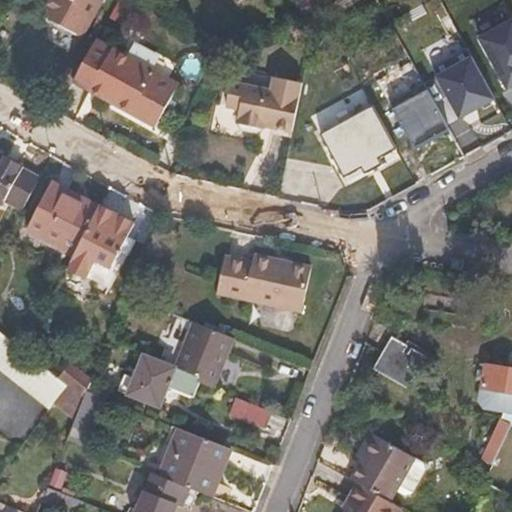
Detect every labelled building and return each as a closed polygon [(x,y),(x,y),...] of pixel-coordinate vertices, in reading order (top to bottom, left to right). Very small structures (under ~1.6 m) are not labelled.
[(99,0),(48,0),(40,15),(79,36),(99,0)] [(511,19),(478,38),(506,91),(511,88),(511,19)] [(78,72),(74,81),(90,90),(93,85),(108,93),(105,98),(154,126),(177,85),(95,41),(78,72)] [(491,99),(466,56),(432,76),(456,119),(491,99)] [(67,67),(57,86),(68,92),(74,81),(78,72),(67,67)] [(231,84),(226,106),(239,109),(236,123),(241,129),(256,133),(262,129),(266,121),(273,123),(272,127),(292,132),(302,85),(273,78),(271,92),(231,84)] [(452,130),(427,84),(392,103),(417,149),(452,130)] [(93,85),(90,90),(105,98),(108,93),(93,85)] [(374,104),(322,132),(346,175),(365,165),(368,170),(383,161),(381,157),(398,147),(374,104)] [(0,155),(0,200),(20,212),(40,177),(0,155)] [(53,180),(27,228),(44,238),(47,235),(75,249),(97,207),(98,205),(53,180)] [(97,207),(75,249),(69,261),(108,283),(130,242),(124,239),(131,224),(97,207)] [(215,295),(297,314),(307,272),(286,267),(285,272),(270,269),(271,264),(250,259),(249,263),(224,257),(215,295)] [(191,324),(172,369),(197,380),(195,383),(198,384),(213,390),(234,341),(191,324)] [(0,370),(50,406),(55,400),(66,386),(58,380),(0,333),(0,370)] [(396,340),(388,355),(423,375),(432,358),(396,340)] [(388,355),(379,373),(414,391),(423,375),(388,355)] [(123,375),(115,392),(159,409),(167,390),(191,400),(198,384),(195,383),(197,380),(172,369),(142,357),(133,379),(123,375)] [(511,371),(480,367),(474,411),(511,417),(511,371)] [(55,400),(65,408),(75,394),(66,386),(55,400)] [(76,416),(66,439),(88,448),(92,435),(91,433),(104,401),(85,392),(82,399),(76,416)] [(65,408),(76,416),(82,399),(75,394),(65,408)] [(237,400),(231,416),(265,430),(271,415),(237,400)] [(502,421),(480,464),(491,469),(508,434),(511,427),(502,421)] [(171,428),(152,475),(164,480),(183,433),(171,428)] [(183,433),(164,480),(197,494),(210,499),(228,452),(183,433)] [(358,484),(390,503),(396,493),(414,462),(376,440),(352,482),(358,484)] [(423,467),(414,462),(396,493),(405,498),(408,497),(424,470),(423,467)] [(150,474),(135,511),(172,511),(175,507),(187,511),(189,511),(197,494),(164,480),(152,475),(150,474)] [(402,511),(403,511),(390,503),(358,484),(340,511),(402,511)] [(57,506),(71,511),(81,511),(85,504),(61,493),(57,506)]
